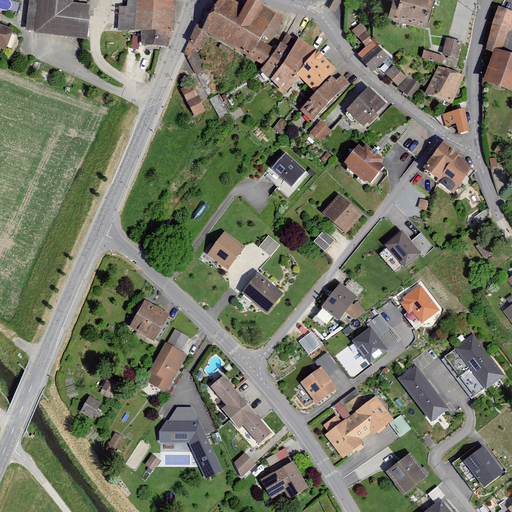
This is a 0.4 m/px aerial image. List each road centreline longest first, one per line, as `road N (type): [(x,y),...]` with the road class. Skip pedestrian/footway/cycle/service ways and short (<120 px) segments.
road 1 (residential): [(255,368),(442,135)]
road 2 (secondary): [(0,465),(101,225)]
road 3 (secondary): [(101,225),(196,0)]
road 4 (residential): [(277,0),(317,14),(364,76),(442,135)]
road 5 (residential): [(101,225),(255,368)]
road 6 (residential): [(255,368),(353,511)]
road 7 (residential): [(486,0),(473,77),(478,151)]
road 8 (unknown): [(10,33),(99,87),(132,88)]
